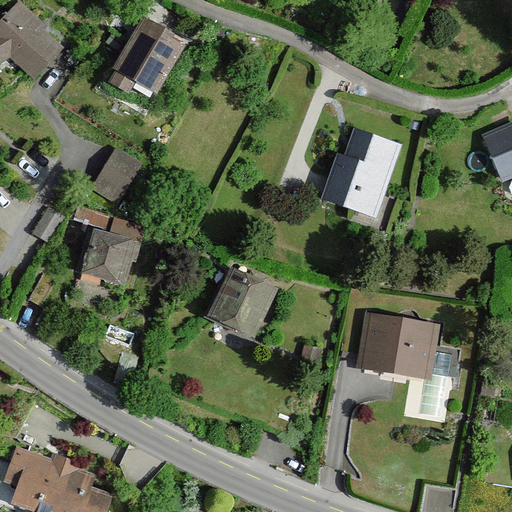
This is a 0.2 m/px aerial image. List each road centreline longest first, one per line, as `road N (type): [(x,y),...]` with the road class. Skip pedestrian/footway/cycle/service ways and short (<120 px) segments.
road 1 (secondary): [(0,342),(155,440),(312,511)]
road 2 (residential): [(199,0),(430,107),(465,107),(511,84)]
road 3 (unknown): [(350,370),(326,494)]
